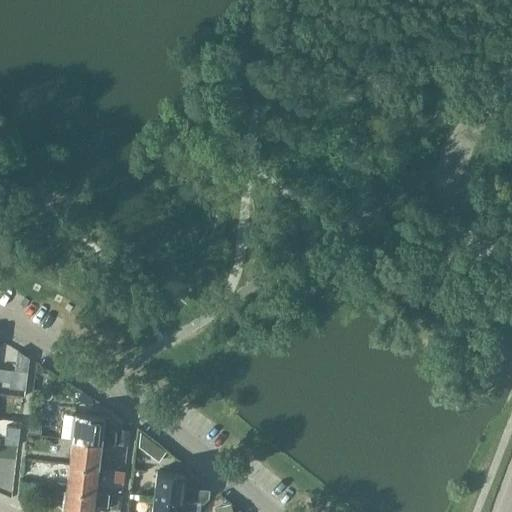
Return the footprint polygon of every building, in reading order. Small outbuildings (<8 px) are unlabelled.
[(449,249),(440,244),(438,249),(447,253),(449,249)] [(26,370),(28,356),(16,349),(14,369),(26,370)] [(76,398),(75,399),(86,406),(87,405),(91,398),(81,391),(76,398)] [(0,405),(16,406),(16,395),(0,394),(0,405)] [(74,413),(71,438),(99,442),(104,442),(105,441),(106,441),(113,442),(114,436),(115,431),(107,430),(108,418),(74,413)] [(7,420),(5,432),(19,434),(20,421),(8,420),(7,420)] [(114,436),(113,442),(115,443),(128,444),(129,437),(130,429),(117,428),(115,428),(115,431),(114,436)] [(139,429),(137,444),(157,460),(165,450),(139,429)] [(104,442),(99,442),(71,438),(68,463),(96,467),(98,455),(103,455),(104,442)] [(68,463),(65,488),(93,492),(94,479),(100,480),(101,467),(96,467),(68,463)] [(152,496),(201,502),(207,497),(208,489),(182,486),(183,474),(156,470),(152,496)] [(93,492),(65,488),(62,511),(90,511),(91,504),(97,505),(98,492),(93,492)] [(152,496),(150,511),(197,511),(199,504),(201,502),(152,496)] [(231,511),(229,503),(213,507),(214,511),(231,511)]
